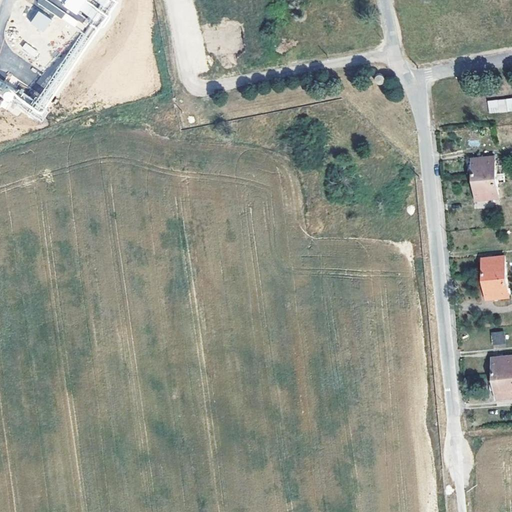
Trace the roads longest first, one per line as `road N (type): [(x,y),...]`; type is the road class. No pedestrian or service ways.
road 1 (residential): [(459,488),(423,115),(407,78)]
road 2 (residential): [(398,54),(207,88),(190,83),(171,0)]
